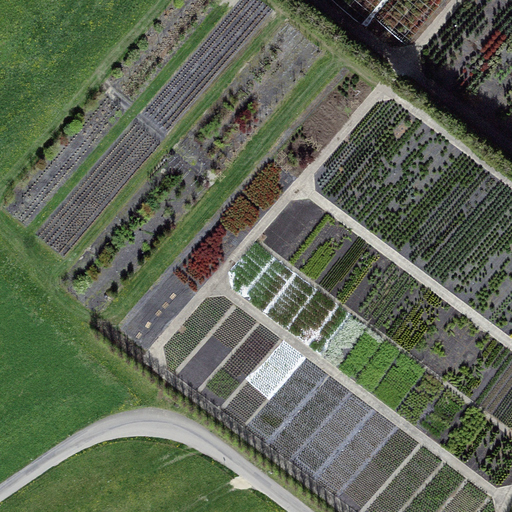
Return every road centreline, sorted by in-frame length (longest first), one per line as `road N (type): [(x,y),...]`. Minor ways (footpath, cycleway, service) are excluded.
road 1 (residential): [(0,490),(89,434),(170,424),(300,511)]
road 2 (track): [(270,0),(511,181)]
